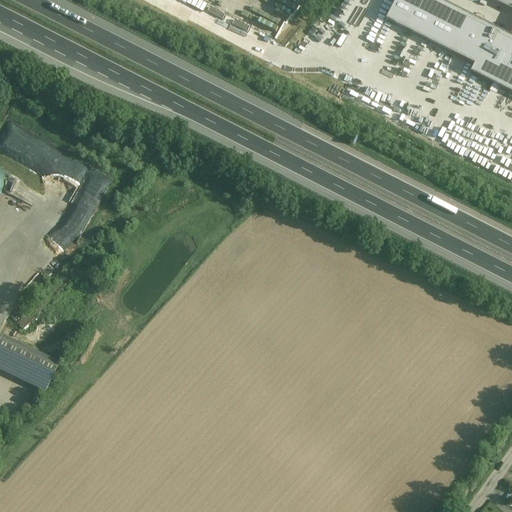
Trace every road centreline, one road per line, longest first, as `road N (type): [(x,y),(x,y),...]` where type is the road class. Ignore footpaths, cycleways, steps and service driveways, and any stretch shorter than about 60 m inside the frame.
road 1 (motorway): [(0,19),(511,278)]
road 2 (motorway): [(511,241),(18,0)]
